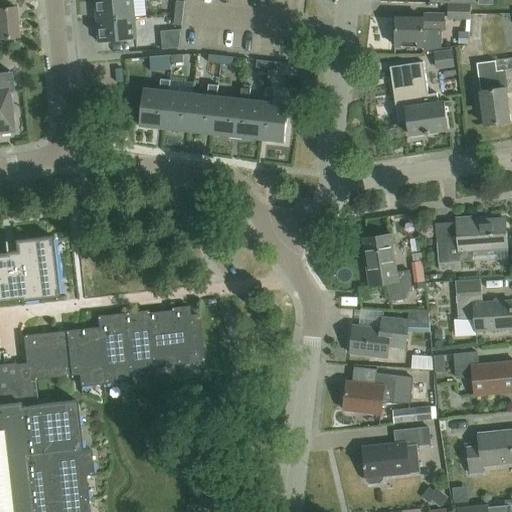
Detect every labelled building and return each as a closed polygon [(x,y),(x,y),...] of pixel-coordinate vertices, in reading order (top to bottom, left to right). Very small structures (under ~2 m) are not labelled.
[(0,0),(0,38),(19,36),(15,7),(5,8),(4,0),(0,0)] [(135,17),(133,0),(94,0),(97,21),(135,17)] [(183,13),(184,1),(177,0),(175,12),(183,13)] [(472,3),(450,2),(448,19),(471,20),(472,3)] [(182,25),(183,13),(175,12),(174,24),(182,25)] [(425,18),(397,17),(395,45),(423,46),(425,29),(444,30),(445,14),(425,14),(425,18)] [(137,39),(135,17),(97,21),(99,43),(137,39)] [(479,44),(481,20),(472,19),(471,39),(475,39),(475,44),(479,44)] [(171,55),(172,63),(184,62),(183,54),(171,55)] [(220,64),(221,56),(209,54),(208,62),(220,64)] [(171,70),(171,63),(170,56),(150,57),(151,71),(171,70)] [(232,65),(233,57),(221,56),(220,64),(232,65)] [(268,69),(269,61),(257,60),(256,68),(268,69)] [(280,70),(281,62),(269,61),(268,69),(280,70)] [(511,69),(505,70),(497,71),(495,61),(477,64),(481,91),(480,91),(485,125),(511,121),(507,93),(511,92),(511,69)] [(0,132),(13,131),(9,93),(14,92),(12,71),(0,72),(0,132)] [(408,106),(407,107),(411,135),(449,130),(445,103),(429,104),(425,76),(404,78),(408,106)] [(164,129),(168,91),(170,91),(171,80),(161,79),(160,90),(144,88),(140,126),(164,129)] [(209,84),(207,95),(192,93),(188,131),(212,134),(216,96),(217,96),(219,85),(209,84)] [(251,89),(241,88),(240,99),(241,99),(236,137),(261,139),(265,101),(250,100),(251,89)] [(188,131),(192,93),(170,91),(168,91),(164,129),(188,131)] [(241,99),(240,99),(217,96),(216,96),(212,134),(236,137),(241,99)] [(285,142),(289,104),(265,101),(261,139),(285,142)] [(458,221),(436,223),(438,242),(439,263),(474,260),(473,249),(508,247),(506,218),(458,221)] [(414,228),(419,248),(428,246),(423,226),(414,228)] [(407,248),(395,250),(392,234),(363,238),(371,286),(388,283),(391,301),(409,299),(411,291),(414,291),(410,270),(407,248)] [(0,511),(88,511),(85,475),(93,474),(91,449),(82,450),(77,400),(39,405),(37,379),(81,374),(83,387),(131,381),(130,370),(204,361),(199,314),(190,315),(189,306),(172,308),(172,311),(149,313),(148,311),(98,317),(99,328),(24,336),(27,364),(16,365),(16,363),(0,365),(0,302),(21,300),(22,302),(59,298),(57,280),(62,279),(61,271),(62,271),(61,262),(60,262),(59,253),(54,254),(52,236),(5,241),(6,253),(0,253),(0,511)] [(511,275),(511,261),(483,260),(483,274),(511,275)] [(481,278),(456,280),(459,319),(476,318),(477,331),(511,328),(511,301),(511,299),(483,302),(481,278)] [(384,330),(359,327),(356,327),(353,355),(389,359),(391,347),(408,349),(411,320),(385,317),(384,330)] [(458,378),(474,377),(476,396),(511,392),(511,360),(479,364),(477,352),(455,354),(458,378)] [(436,372),(445,371),(443,355),(434,356),(436,372)] [(381,414),(382,403),(411,404),(413,376),(403,376),(378,372),(377,384),(349,381),(345,409),(381,414)] [(394,423),(419,420),(433,419),(431,405),(417,407),(393,409),(394,423)] [(417,445),(421,445),(431,444),(429,427),(419,428),(396,431),(397,443),(364,447),(367,478),(412,472),(420,472),(417,445)] [(511,462),(511,430),(480,434),(481,445),(467,447),(470,473),(484,471),(483,466),(511,462)]
